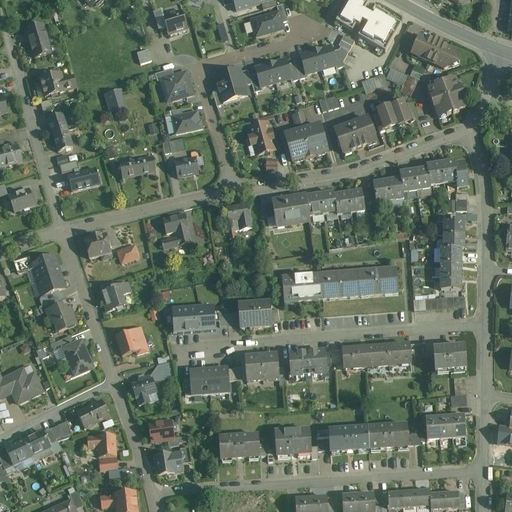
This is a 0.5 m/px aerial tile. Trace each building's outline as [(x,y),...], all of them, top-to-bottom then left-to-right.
[(84,0),(92,8),(95,6),(97,8),(104,0),(84,0)] [(232,0),(237,13),(260,6),(258,0),(232,0)] [(366,25),(359,39),(385,53),(401,22),(375,8),(370,16),(363,13),(367,5),(357,0),(348,0),(337,22),(353,31),(358,21),(366,25)] [(288,23),(283,6),(277,8),(278,14),(279,14),(282,25),(288,23)] [(162,13),(155,16),(160,31),(166,29),(163,19),(162,13)] [(163,19),(166,29),(168,37),(188,31),(182,13),(163,19)] [(278,14),(251,22),(253,28),(256,39),(284,31),(283,27),(282,25),(279,14),(278,14)] [(43,26),(26,30),(29,39),(46,35),(43,26)] [(46,35),(29,39),(35,60),(52,55),(46,35)] [(355,43),(344,37),(341,42),(352,48),(355,43)] [(432,42),(427,40),(426,41),(420,39),(412,57),(427,64),(428,63),(444,71),(460,65),(457,56),(454,55),(453,52),(442,47),(443,45),(438,42),(437,44),(432,41),(432,42)] [(341,42),(339,48),(341,49),(349,53),(352,48),(341,42)] [(331,48),(316,53),(321,72),(336,68),(332,54),(331,48)] [(339,51),(332,54),(336,68),(337,71),(345,69),(343,64),(349,53),(341,49),(339,51)] [(148,52),(137,55),(139,61),(150,57),(148,52)] [(316,53),(301,57),(302,62),(306,77),(307,76),(321,72),(316,53)] [(150,57),(139,61),(141,66),(152,63),(150,57)] [(285,61),(270,66),(276,85),(291,81),(287,67),(285,61)] [(302,62),(295,64),(299,82),(308,79),(307,76),(306,77),(302,62)] [(295,64),(287,67),(291,81),(291,84),(299,82),(295,64)] [(270,66),(256,70),(261,90),(262,89),(276,85),(270,66)] [(426,72),(415,67),(410,78),(419,82),(421,83),(426,72)] [(407,77),(391,70),(386,81),(402,88),(407,77)] [(172,71),(155,76),(157,83),(160,82),(174,78),(172,71)] [(431,75),(426,72),(421,83),(426,85),(431,75)] [(236,73),(215,79),(219,93),(222,104),(223,104),(239,100),(239,101),(248,98),(245,88),(240,89),(237,76),(236,73)] [(248,73),(237,76),(240,89),(245,88),(252,86),(249,77),(248,73)] [(174,78),(160,82),(165,98),(170,96),(172,103),(193,97),(186,74),(174,78)] [(61,75),(40,81),(45,99),(66,94),(66,92),(69,92),(66,80),(62,81),(61,75)] [(257,75),(249,77),(252,86),(254,95),(262,92),(262,89),(261,90),(257,75)] [(384,76),(379,78),(383,89),(388,87),(386,81),(384,76)] [(410,78),(408,77),(407,77),(402,88),(400,93),(411,98),(419,82),(410,78)] [(77,89),(74,78),(66,80),(69,92),(77,89)] [(379,78),(373,80),(377,91),(383,89),(379,78)] [(373,80),(367,82),(371,93),(377,91),(373,80)] [(440,85),(440,84),(434,86),(435,88),(428,91),(431,100),(432,99),(433,102),(431,103),(434,109),(438,119),(446,116),(447,117),(453,115),(453,116),(459,114),(458,112),(466,109),(463,101),(464,101),(460,89),(458,89),(455,81),(445,84),(445,83),(440,85)] [(367,82),(362,84),(366,95),(371,93),(367,82)] [(122,92),(105,97),(110,114),(120,112),(125,110),(122,92)] [(219,93),(213,94),(217,109),(223,107),(223,104),(222,104),(219,93)] [(357,95),(340,99),(342,106),(359,101),(357,95)] [(337,98),(319,103),(323,115),(340,110),(337,98)] [(4,99),(0,100),(0,116),(9,115),(4,99)] [(51,101),(41,104),(42,110),(53,107),(51,101)] [(391,108),(397,125),(397,127),(410,122),(405,107),(403,103),(391,108)] [(417,122),(410,105),(405,107),(410,122),(410,124),(417,122)] [(42,110),(44,115),(51,113),(54,111),(53,107),(42,110)] [(391,107),(378,111),(379,115),(385,130),(397,125),(391,108),(391,107)] [(182,111),(164,115),(166,120),(172,119),(183,117),(182,111)] [(183,117),(172,119),(176,137),(203,131),(201,123),(200,123),(198,114),(183,117)] [(303,114),(298,116),(301,126),(306,125),(303,114)] [(385,130),(379,115),(373,117),(380,134),(386,131),(385,130)] [(273,116),(253,122),(254,128),(265,125),(264,124),(274,121),(273,116)] [(301,126),(298,116),(293,117),(296,128),(301,126)] [(63,117),(48,122),(54,138),(68,133),(63,117)] [(368,120),(335,132),(343,156),(357,151),(363,149),(376,144),(368,120)] [(254,128),(249,130),(252,138),(248,139),(251,148),(254,147),(257,158),(276,152),(273,142),(274,141),(272,133),(270,133),(268,124),(265,125),(254,128)] [(157,126),(148,127),(150,137),(159,135),(157,126)] [(320,127),(303,132),(310,159),(328,154),(320,127)] [(303,132),(285,137),(293,164),(310,159),(303,132)] [(68,133),(54,138),(59,154),(73,149),(68,133)] [(169,144),(163,146),(165,156),(171,155),(169,144)] [(0,169),(22,164),(18,148),(0,152),(0,169)] [(113,148),(106,149),(109,161),(115,159),(113,148)] [(67,157),(56,160),(58,168),(69,165),(67,157)] [(153,159),(137,162),(140,177),(156,174),(153,159)] [(196,161),(175,165),(178,181),(199,177),(196,161)] [(137,162),(120,166),(122,181),(140,177),(137,162)] [(277,162),(267,162),(267,173),(277,173),(277,162)] [(455,167),(455,164),(440,166),(444,185),(457,183),(458,185),(456,185),(457,191),(469,189),(465,165),(455,167)] [(69,165),(58,168),(60,174),(63,174),(64,177),(71,175),(69,165)] [(440,166),(427,168),(427,171),(430,188),(444,185),(440,166)] [(96,171),(69,178),(73,193),(100,186),(96,171)] [(427,171),(414,173),(417,193),(430,190),(430,188),(427,171)] [(414,173),(400,175),(401,182),(403,195),(417,193),(414,173)] [(401,182),(387,184),(390,203),(404,201),(403,195),(401,182)] [(387,184),(373,186),(374,192),(376,203),(376,205),(390,203),(387,184)] [(9,198),(15,216),(37,208),(31,191),(9,198)] [(362,194),(348,196),(351,215),(365,213),(364,205),(362,194)] [(334,195),(320,197),(323,217),(337,214),(334,198),(334,195)] [(348,196),(334,198),(337,214),(338,218),(351,215),(348,196)] [(320,197),(306,199),(310,219),(323,217),(320,197)] [(306,199),(273,205),(273,206),(275,218),(277,229),(310,223),(310,219),(306,199)] [(249,205),(226,208),(228,222),(230,233),(235,232),(253,229),(249,205)] [(273,206),(261,208),(263,220),(275,218),(273,206)] [(185,215),(163,220),(166,235),(175,233),(189,230),(185,215)] [(235,232),(230,233),(228,222),(226,223),(229,240),(236,239),(235,232)] [(456,222),(444,222),(444,237),(464,237),(464,222),(456,222)] [(189,230),(175,233),(176,239),(178,248),(192,245),(189,230)] [(505,233),(499,231),(497,238),(502,240),(505,233)] [(106,236),(85,241),(90,261),(106,257),(107,260),(111,258),(106,236)] [(464,237),(444,237),(444,250),(464,251),(464,237)] [(176,239),(161,243),(163,251),(178,248),(176,239)] [(135,247),(118,253),(122,265),(127,264),(139,260),(135,247)] [(444,250),(441,251),(441,264),(461,264),(461,251),(445,251),(444,250)] [(54,258),(32,265),(34,271),(38,283),(60,276),(54,258)] [(30,260),(15,265),(19,276),(34,271),(32,265),(31,266),(30,260)] [(139,260),(127,264),(129,271),(141,267),(139,260)] [(461,264),(441,264),(441,278),(461,278),(461,264)] [(397,272),(358,275),(360,299),(399,296),(397,272)] [(358,275),(320,278),(322,302),(360,299),(358,275)] [(60,276),(38,283),(43,298),(58,292),(65,290),(60,276)] [(272,276),(260,277),(261,287),(273,286),(272,276)] [(320,278),(282,281),(284,305),(322,302),(320,278)] [(461,278),(441,278),(441,293),(460,293),(461,278)] [(115,288),(113,283),(100,288),(102,293),(115,288)] [(102,293),(101,293),(108,314),(117,311),(117,312),(126,309),(122,298),(131,295),(127,284),(115,288),(102,293)] [(61,301),(58,292),(43,298),(42,298),(45,307),(61,301)] [(45,307),(39,309),(42,316),(48,314),(48,313),(61,308),(64,307),(61,301),(45,307)] [(271,304),(239,306),(239,315),(240,327),(240,330),(272,328),(272,324),(271,312),(271,304)] [(67,309),(62,311),(61,308),(48,313),(48,314),(51,322),(54,321),(59,334),(76,327),(71,312),(68,313),(67,309)] [(214,309),(172,312),(174,335),(216,332),(214,309)] [(159,310),(150,312),(152,323),(159,321),(158,314),(160,314),(159,310)] [(239,315),(226,316),(228,328),(240,327),(239,315)] [(139,331),(116,338),(119,348),(142,340),(139,331)] [(71,338),(51,347),(54,354),(63,350),(75,345),(71,338)] [(142,340),(119,348),(122,358),(136,353),(137,356),(148,353),(144,340),(142,340)] [(75,345),(63,350),(64,351),(66,350),(70,359),(67,360),(75,378),(94,370),(82,343),(75,345)] [(427,346),(415,347),(416,359),(428,358),(427,346)] [(415,347),(366,350),(368,370),(411,367),(411,359),(416,359),(415,347)] [(434,351),(433,351),(434,357),(435,375),(467,372),(465,348),(434,351)] [(43,350),(36,353),(39,359),(45,357),(43,350)] [(366,350),(342,352),(343,364),(344,372),(368,370),(366,350)] [(342,352),(331,353),(332,365),(343,364),(342,352)] [(325,353),(309,355),(305,356),(305,355),(289,356),(291,377),(293,376),(297,380),(322,378),(325,374),(327,374),(325,353)] [(278,357),(245,360),(247,384),(279,381),(279,370),(278,357)] [(30,369),(2,382),(0,377),(0,399),(1,401),(7,397),(6,394),(12,391),(19,406),(43,394),(30,369)] [(243,369),(235,369),(235,371),(237,383),(237,384),(245,384),(243,369)] [(228,371),(190,374),(190,380),(192,398),(230,395),(229,384),(228,372),(228,371)] [(235,371),(228,372),(229,384),(237,383),(235,371)] [(149,379),(139,382),(140,385),(132,387),(136,400),(137,400),(139,407),(150,404),(147,397),(156,394),(152,382),(150,382),(149,379)] [(465,380),(454,381),(455,398),(456,398),(466,397),(465,380)] [(102,402),(77,415),(83,426),(93,421),(95,425),(110,418),(102,402)] [(464,418),(451,419),(453,440),(466,439),(464,418)] [(451,419),(439,420),(440,441),(453,440),(451,419)] [(439,420),(426,421),(428,442),(440,441),(439,420)] [(67,424),(58,427),(58,428),(63,439),(72,436),(67,424)] [(171,424),(156,426),(156,431),(150,432),(152,445),(168,442),(174,441),(171,424)] [(408,426),(368,429),(370,452),(409,449),(408,436),(408,426)] [(58,428),(52,431),(56,441),(63,439),(58,428)] [(368,429),(328,432),(329,441),(330,453),(330,455),(370,452),(368,429)] [(56,441),(52,431),(46,434),(51,446),(57,444),(56,441)] [(310,432),(274,435),(276,459),(311,456),(312,456),(311,449),(310,432)] [(42,434),(24,443),(32,458),(39,455),(42,461),(53,456),(42,434)] [(420,435),(408,436),(409,448),(421,447),(420,435)] [(115,437),(97,438),(97,440),(88,440),(88,452),(98,452),(99,460),(117,459),(115,437)] [(259,437),(219,439),(221,464),(260,461),(259,447),(259,437)] [(186,439),(174,441),(168,442),(169,450),(179,448),(179,446),(187,445),(186,439)] [(329,441),(317,441),(317,449),(318,454),(330,453),(329,441)] [(24,443),(6,451),(9,456),(14,467),(21,464),(25,471),(36,467),(32,458),(24,443)] [(61,453),(57,444),(51,446),(55,455),(61,453)] [(268,446),(259,447),(260,458),(268,458),(268,452),(268,446)] [(189,450),(180,451),(180,455),(181,455),(182,463),(191,462),(189,450)] [(172,455),(155,458),(158,478),(175,475),(175,474),(184,472),(182,463),(181,455),(180,455),(172,457),(172,455)] [(9,456),(0,460),(0,463),(2,468),(4,472),(14,467),(9,456)] [(116,461),(100,463),(101,474),(118,472),(116,461)] [(4,472),(2,468),(0,469),(0,483),(8,482),(4,472)] [(430,493),(416,494),(417,510),(431,509),(430,497),(430,493)] [(416,494),(402,495),(403,511),(417,510),(416,494)] [(78,495),(68,499),(70,504),(71,503),(75,511),(83,508),(78,495)] [(137,511),(136,495),(115,497),(116,510),(116,511),(137,511)] [(402,495),(387,496),(388,509),(389,510),(388,511),(389,511),(388,511),(397,511),(403,511),(402,495)] [(458,495),(444,496),(445,511),(446,511),(459,511),(459,506),(458,495)] [(445,511),(444,496),(430,497),(431,509),(431,511),(445,511)] [(375,497),(358,498),(359,511),(375,511),(376,509),(375,497)] [(115,498),(101,499),(102,511),(116,510),(115,498)] [(359,511),(358,498),(342,499),(343,511),(359,511)] [(335,499),(327,500),(328,511),(336,511),(335,499)] [(342,499),(335,499),(336,511),(343,511),(342,499)] [(327,500),(311,501),(312,511),(328,511),(327,500)] [(312,511),(311,501),(295,502),(295,511),(312,511)] [(70,504),(50,511),(75,511),(71,503),(70,504)]
